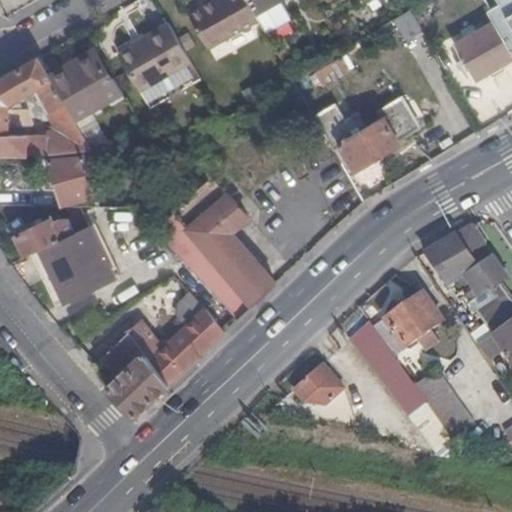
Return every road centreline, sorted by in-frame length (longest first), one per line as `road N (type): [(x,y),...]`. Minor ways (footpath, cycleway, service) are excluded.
road 1 (primary): [(484,170),(379,237),(137,459)]
road 2 (residential): [(0,295),(137,459)]
